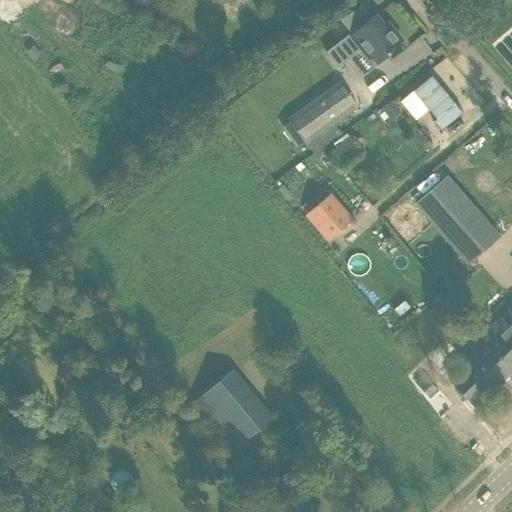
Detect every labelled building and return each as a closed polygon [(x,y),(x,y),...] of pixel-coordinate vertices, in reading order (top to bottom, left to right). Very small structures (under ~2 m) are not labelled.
[(337,68),(362,49),(376,66),(400,45),(399,44),(402,42),(393,31),(390,33),(375,15),(353,33),(352,32),(325,52),(337,68)] [(431,76),(412,92),(435,120),(432,122),(440,132),(462,113),(431,76)] [(279,129),(284,137),(295,129),(304,143),(357,106),(340,81),(287,118),(290,122),(279,129)] [(390,102),(382,109),(389,117),(397,110),(390,102)] [(415,203),(468,264),(483,251),(498,238),(446,177),(431,190),(415,203)] [(329,195),(316,206),(338,233),(352,221),(329,195)] [(456,308),(444,295),(411,325),(429,345),(437,338),(431,331),(456,308)] [(450,383),(473,408),(511,371),(511,326),(503,334),(496,327),(481,342),(482,343),(462,362),(467,368),(450,383)] [(192,403),(220,435),(232,451),(273,418),(260,403),(232,370),(192,403)] [(423,377),(411,389),(429,407),(441,396),(423,377)]
